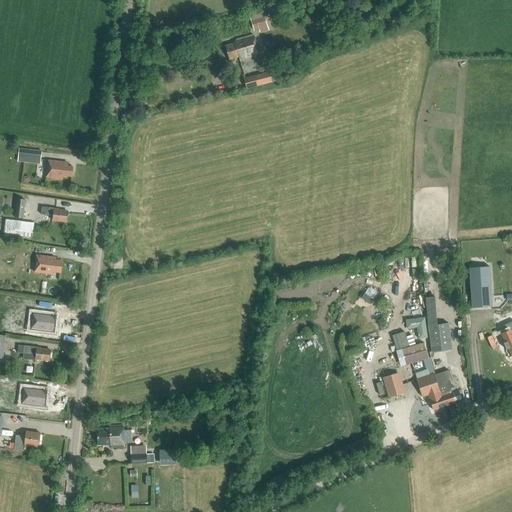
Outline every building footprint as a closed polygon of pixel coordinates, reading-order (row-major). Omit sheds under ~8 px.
[(267,25),(264,17),(251,21),(254,29),(267,25)] [(236,41),(234,42),(235,43),(225,46),(229,60),(239,57),(239,60),(259,54),(253,35),(236,40),(236,41)] [(243,78),(246,89),(272,82),(269,71),(243,78)] [(41,151),(19,148),(18,157),(40,160),(41,151)] [(72,177),(73,167),(65,166),(66,163),(48,161),(46,177),(63,179),(63,176),(72,177)] [(23,218),(25,200),(16,199),(14,217),(23,218)] [(52,220),(66,222),(68,212),(58,210),(58,209),(42,207),(41,215),(53,216),(52,220)] [(34,223),(5,219),(3,239),(20,241),(21,232),(33,233),(34,223)] [(54,261),(55,258),(36,255),(34,272),(51,274),(51,271),(60,272),(61,262),(54,261)] [(470,268),(472,308),(493,307),(490,266),(470,268)] [(365,293),(361,299),(369,304),(373,299),(365,293)] [(9,306),(22,306),(22,297),(9,297),(9,306)] [(444,352),(444,351),(452,350),(449,323),(437,325),(434,297),(425,298),(431,353),(432,353),(444,352)] [(33,314),(32,328),(53,331),(54,325),(55,317),(33,314)] [(505,332),(501,334),(505,342),(503,343),(506,350),(508,349),(511,356),(511,355),(511,321),(504,325),(506,329),(507,331),(505,332)] [(409,346),(405,332),(392,336),(397,350),(409,346)] [(406,365),(429,358),(424,342),(402,349),(406,365)] [(49,361),(51,351),(41,349),(41,348),(20,345),(19,353),(24,354),(23,359),(36,360),(36,359),(49,361)] [(449,370),(435,375),(435,374),(437,383),(444,406),(455,402),(457,401),(457,402),(462,400),(462,399),(461,400),(458,390),(452,392),(450,388),(452,387),(449,379),(451,378),(449,370)] [(398,373),(384,377),(390,396),(403,392),(398,373)] [(433,410),(444,406),(437,383),(435,374),(434,375),(434,373),(416,379),(422,396),(428,394),(433,410)] [(24,389),(22,403),(44,406),(45,399),(46,392),(24,389)] [(123,426),(109,427),(109,429),(97,429),(98,446),(110,445),(110,448),(124,447),(124,443),(131,443),(130,430),(124,431),(123,426)] [(24,446),(39,447),(40,433),(25,432),(25,437),(16,436),(14,450),(24,452),(24,446)] [(158,464),(174,464),(174,448),(158,449),(158,464)] [(131,464),(146,464),(146,454),(131,455),(131,464)]
